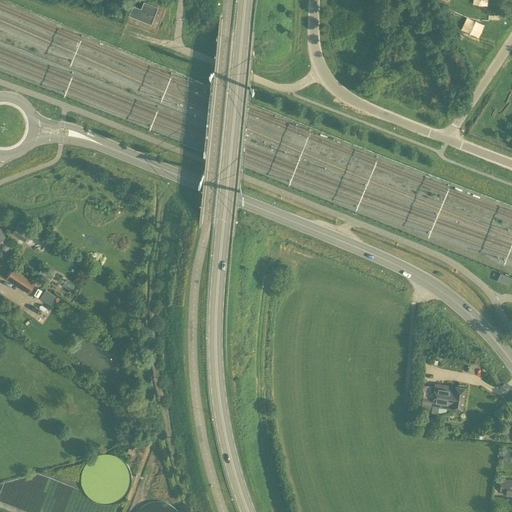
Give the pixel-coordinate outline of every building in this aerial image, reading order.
[(133,5),(129,14),(150,23),(157,7),(144,1),(141,9),(133,5)] [(38,241),(42,234),(32,228),(29,232),(18,225),(13,233),(24,240),(27,234),(38,241)] [(44,265),(39,274),(45,278),(47,274),(52,277),(55,272),(44,265)] [(6,279),(29,294),(36,283),(13,268),(6,279)] [(497,280),(509,285),(511,278),(511,277),(500,273),(497,280)] [(41,297),(51,302),(55,295),(45,289),(41,297)] [(461,408),(464,388),(455,386),(455,388),(451,387),(451,386),(435,383),(432,401),(422,400),(421,414),(428,415),(429,409),(432,410),(431,413),(438,414),(439,407),(452,409),(452,406),(461,408)] [(81,473),(81,475),(81,477),(81,479),(81,480),(81,481),(81,482),(81,483),(81,485),(82,487),(82,488),(84,491),(85,493),(86,495),(88,497),(90,498),(92,500),(94,501),(96,503),(99,504),(101,504),(104,505),(107,505),(109,505),(112,504),(114,503),(117,502),(119,501),(122,500),(124,498),(125,496),(126,495),(127,494),(129,492),(130,489),(130,488),(131,487),(131,486),(131,484),(132,483),(132,481),(132,480),(132,478),(132,475),(131,473),(131,472),(130,470),(129,468),(128,466),(127,464),(125,462),(124,460),(121,458),(120,457),(118,456),(115,455),(114,455),(111,454),(109,454),(107,453),(104,454),(101,454),(99,455),(96,456),(95,456),(92,458),(91,459),(90,459),(89,460),(87,462),(85,464),(84,466),(84,467),(83,468),(83,469),(82,471),(81,473)] [(511,480),(501,479),(500,491),(511,492),(511,480)] [(163,501),(160,501),(159,501),(157,501),(155,501),(153,501),(151,502),(150,502),(148,503),(146,503),(145,504),(143,505),(142,506),(140,507),(139,509),(138,510),(137,511),(136,511),(178,511),(177,510),(176,509),(175,507),(173,506),(171,505),(170,504),(168,503),(166,502),(165,502),(163,501)]
